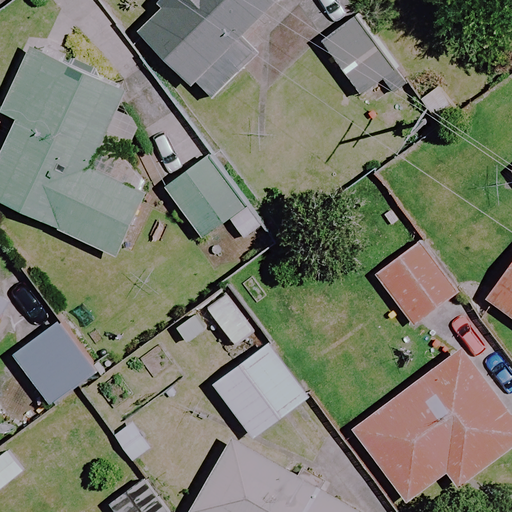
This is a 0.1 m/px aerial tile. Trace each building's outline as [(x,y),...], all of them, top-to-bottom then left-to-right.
[(282,0),(177,0),(143,36),(213,104),(259,55),(243,40),(282,0)] [(396,74),(359,20),(325,43),(362,97),(396,74)] [(125,96),(33,50),(2,113),(19,122),(0,161),(0,200),(117,258),(147,196),(90,168),(125,96)] [(245,207),(208,159),(168,191),(204,239),(245,207)] [(462,293),(424,242),(378,275),(415,327),(462,293)] [(511,269),(490,299),(511,315),(511,269)] [(0,325),(13,302),(0,294),(0,325)] [(255,332),(227,296),(209,310),(236,346),(255,332)] [(101,372),(63,322),(17,357),(54,406),(101,372)] [(312,398),(271,344),(216,385),(256,440),(312,398)] [(511,451),(511,412),(468,349),(355,429),(408,504),(451,474),(460,488),(511,451)] [(346,511),(239,441),(193,510),(195,511),(346,511)] [(174,511),(149,477),(111,504),(116,511),(174,511)]
